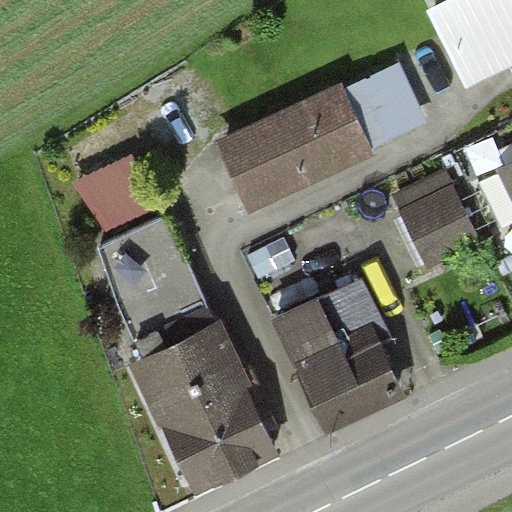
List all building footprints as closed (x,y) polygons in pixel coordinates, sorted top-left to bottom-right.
[(511,0),(433,0),(468,69),(511,47),(511,0)] [(395,49),(216,133),(251,206),(430,121),(395,49)] [(511,149),(496,157),(511,190),(511,149)] [(144,152),(90,175),(116,238),(171,215),(144,152)] [(465,170),(404,198),(439,275),(501,246),(465,170)] [(371,270),(273,313),(324,429),(423,385),(371,270)] [(221,311),(137,350),(199,484),(283,445),(221,311)]
